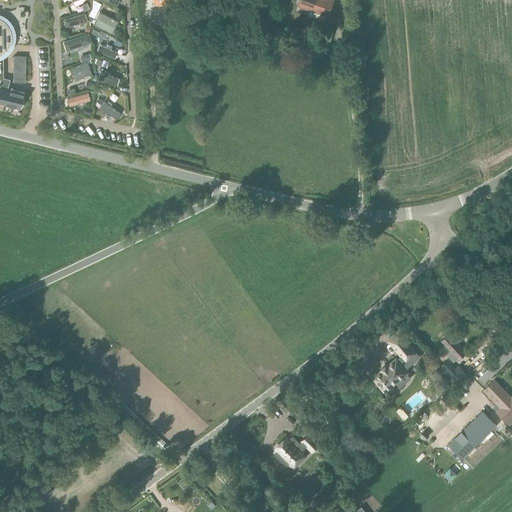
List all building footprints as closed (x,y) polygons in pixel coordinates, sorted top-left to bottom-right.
[(299,0),(298,5),(328,16),(333,0),(299,0)] [(118,21),(99,11),(93,25),(112,34),(118,21)] [(85,13),(63,19),(65,27),(87,21),(85,13)] [(190,27),(190,13),(179,13),(179,27),(182,27),(187,27),(190,27)] [(0,103),(0,102),(5,104),(5,105),(5,104),(7,104),(7,105),(8,105),(8,104),(12,105),(12,106),(13,107),(13,106),(15,106),(15,107),(16,106),(20,107),(20,108),(20,109),(24,93),(8,89),(10,79),(3,77),(3,53),(6,51),(8,48),(10,44),(11,39),(11,34),(10,30),(8,25),(5,22),(2,20),(0,18),(0,103)] [(323,31),(320,41),(327,43),(330,33),(331,29),(324,27),(323,31)] [(88,33),(63,42),(66,51),(91,42),(88,33)] [(100,45),(97,51),(113,59),(116,53),(100,45)] [(70,68),(72,75),(75,81),(86,77),(87,79),(90,78),(89,75),(91,75),(87,62),(70,68)] [(108,75),(109,72),(104,71),(103,73),(100,72),(98,79),(117,85),(119,78),(108,75)] [(89,92),(70,98),(72,104),(85,100),(86,103),(92,101),(89,92)] [(103,102),(100,108),(116,119),(120,113),(103,102)] [(463,336),(455,328),(449,334),(441,341),(446,345),(442,349),(454,361),(457,358),(459,359),(467,351),(457,342),(463,336)] [(383,387),(385,390),(392,383),(393,385),(400,379),(399,378),(407,371),(405,369),(410,364),(407,360),(416,352),(399,332),(389,340),(403,356),(397,361),(396,359),(388,366),(387,364),(381,369),(382,371),(375,377),(377,380),(376,381),(381,388),(383,387)] [(448,362),(442,369),(454,382),(461,376),(464,380),(475,370),(471,365),(464,372),(458,366),(455,369),(448,362)] [(495,380),(484,390),(501,407),(497,411),(511,425),(511,424),(511,396),(509,399),(505,395),(507,393),(495,380)] [(482,410),(448,443),(463,458),(497,425),(482,410)] [(287,437),(276,448),(277,449),(274,452),(288,466),(291,463),(295,466),(306,455),(302,452),(306,448),(304,447),(307,444),(313,450),(318,444),(309,435),(303,441),(300,444),(292,435),(288,439),(287,437)] [(308,502),(321,489),(313,482),(300,494),(308,502)]
